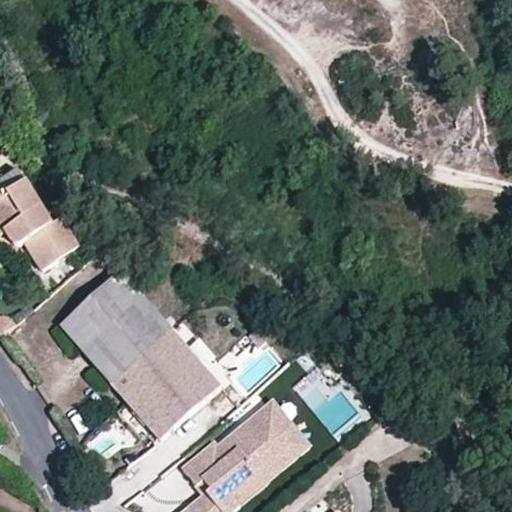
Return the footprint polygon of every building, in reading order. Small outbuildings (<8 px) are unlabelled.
[(0,180),(0,232),(2,236),(8,246),(17,249),(25,245),(41,272),(77,251),(59,221),(50,227),(15,172),(0,180)] [(109,385),(168,332),(119,276),(59,328),(109,385)] [(11,323),(5,321),(4,320),(0,320),(0,337),(1,340),(17,327),(11,323)] [(218,389),(168,332),(109,385),(124,404),(156,440),(158,442),(218,389)] [(156,440),(124,404),(114,413),(139,441),(144,436),(151,444),(156,440)] [(274,405),(268,409),(283,427),(272,436),(290,458),(262,482),(260,479),(233,501),(240,510),(312,451),(274,405)] [(262,482),(290,458),(272,436),(283,427),(268,409),(218,451),(215,447),(183,473),(198,490),(205,485),(212,494),(205,499),(190,511),(237,511),(240,510),(233,501),(260,479),(262,482)] [(84,445),(100,465),(131,441),(116,420),(84,445)] [(212,494),(205,485),(198,490),(205,499),(212,494)]
